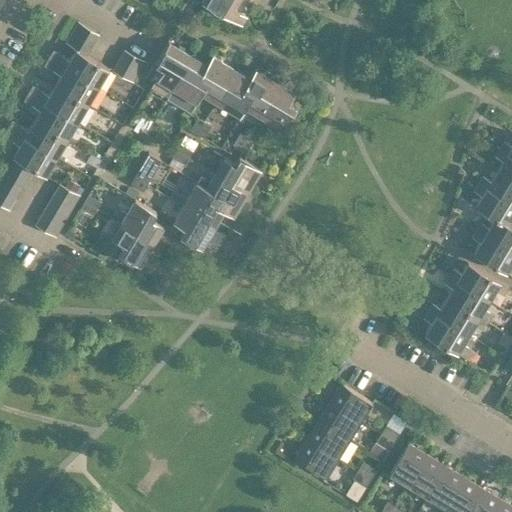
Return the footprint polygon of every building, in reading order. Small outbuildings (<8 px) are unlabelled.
[(201,0),(200,2),(241,26),(246,18),(238,13),(244,3),(239,0),(201,0)] [(71,33),(92,45),(98,35),(77,22),(71,33)] [(92,45),(71,33),(65,43),(86,55),(92,45)] [(154,62),(145,77),(154,82),(150,89),(166,98),(191,56),(167,42),(155,63),(154,62)] [(47,58),(97,87),(108,69),(75,49),(68,60),(52,50),(47,58)] [(117,60),(138,72),(144,62),(123,49),(117,60)] [(191,56),(166,98),(190,112),(201,93),(200,93),(207,81),(199,77),(206,65),(205,64),(191,56)] [(201,93),(215,102),(234,69),(210,56),(205,64),(206,65),(199,77),(207,81),(200,93),(201,93)] [(87,105),(97,87),(47,58),(43,66),(60,75),(54,85),(87,105)] [(132,83),(138,72),(117,60),(111,70),(132,83)] [(234,69),(215,102),(239,116),(244,107),(244,106),(250,94),(243,90),(249,78),(234,69)] [(244,106),(244,107),(259,115),(278,83),(254,69),(249,78),(243,90),(250,94),(244,106)] [(294,92),(278,83),(259,115),(282,129),(295,108),(287,104),(294,92)] [(77,122),(87,105),(54,85),(48,95),(31,86),(27,93),(77,122)] [(66,140),(77,122),(27,93),(22,101),(39,110),(33,120),(66,140)] [(139,129),(145,133),(153,121),(146,117),(139,129)] [(189,130),(196,134),(203,122),(197,118),(189,130)] [(56,157),(66,140),(33,120),(27,130),(10,121),(6,128),(56,157)] [(145,133),(152,137),(159,125),(153,121),(145,133)] [(196,134),(203,138),(210,126),(203,122),(196,134)] [(18,145),(11,156),(32,168),(45,176),(56,157),(6,128),(2,136),(18,145)] [(238,149),(246,137),(239,133),(232,145),(238,149)] [(246,137),(238,149),(245,153),(253,141),(246,137)] [(511,142),(510,145),(502,141),(498,148),(511,156),(511,142)] [(192,151),(179,144),(175,151),(188,158),(192,151)] [(496,171),(511,180),(511,156),(498,148),(493,156),(502,161),(496,171)] [(184,165),(188,158),(175,151),(172,157),(184,165)] [(147,153),(133,177),(146,184),(160,160),(147,153)] [(89,154),(85,162),(96,168),(100,161),(89,154)] [(5,167),(26,179),(32,168),(11,156),(5,167)] [(213,173),(245,192),(259,168),(238,156),(234,163),(222,157),(213,173)] [(0,175),(0,177),(20,189),(26,179),(5,167),(0,175)] [(477,183),(511,204),(511,180),(496,171),(490,181),(481,176),(477,183)] [(213,173),(208,182),(201,178),(198,183),(205,187),(204,188),(216,195),(211,202),(223,209),(223,210),(232,216),(245,192),(213,173)] [(0,191),(14,200),(20,189),(0,177),(0,191)] [(146,184),(133,177),(129,184),(142,191),(146,184)] [(67,181),(64,187),(74,193),(78,187),(67,181)] [(214,225),(223,210),(223,209),(211,202),(216,195),(204,188),(205,187),(198,183),(196,182),(182,206),(214,225)] [(511,216),(511,204),(477,183),(472,191),(480,195),(474,206),(493,218),(494,217),(511,227),(511,217),(511,216)] [(73,206),(79,196),(74,193),(64,187),(58,184),(52,194),(73,206)] [(14,200),(0,191),(0,205),(8,210),(14,200)] [(67,217),(73,206),(52,194),(46,204),(67,217)] [(83,202),(96,209),(100,202),(87,195),(83,202)] [(120,223),(152,242),(162,226),(151,219),(155,212),(134,199),(120,223)] [(92,215),(96,209),(83,202),(79,208),(92,215)] [(40,215),(61,227),(67,217),(46,204),(40,215)] [(214,225),(182,206),(172,222),(183,228),(179,236),(188,241),(200,248),(214,225)] [(55,237),(61,227),(40,215),(34,225),(55,237)] [(475,230),(511,251),(511,227),(494,217),(493,218),(488,227),(480,222),(475,230)] [(152,242),(120,223),(111,238),(107,236),(101,247),(101,248),(100,251),(101,252),(100,254),(105,257),(108,251),(117,257),(119,254),(138,266),(152,242)] [(472,253),(511,276),(511,265),(510,264),(511,260),(511,251),(475,230),(471,237),(479,242),(472,253)] [(452,268),(447,275),(488,300),(494,290),(502,295),(508,287),(466,262),(460,273),(452,268)] [(451,288),(445,298),(486,322),(491,315),(483,310),(488,300),(447,275),(443,283),(451,288)] [(426,310),(467,335),(473,325),(481,330),(486,322),(445,298),(439,308),(431,303),(426,310)] [(430,323),(423,333),(464,358),(470,350),(461,345),(467,335),(426,310),(422,318),(430,323)] [(470,350),(464,358),(473,363),(478,355),(470,350)] [(328,402),(359,420),(371,402),(340,383),(328,402)] [(348,439),(359,420),(328,402),(317,420),(348,439)] [(337,457),(348,439),(317,420),(306,439),(337,457)] [(380,433),(393,440),(398,432),(385,425),(380,433)] [(393,440),(380,433),(369,451),(381,458),(393,440)] [(325,477),(337,457),(306,439),(294,458),(325,477)] [(407,486),(426,455),(407,443),(388,474),(407,486)] [(426,497),(445,466),(426,455),(407,486),(426,497)] [(358,470),(370,477),(374,470),(362,462),(358,470)] [(445,466),(426,497),(444,508),(463,477),(445,466)] [(370,477),(358,470),(352,479),(364,486),(370,477)] [(466,511),(481,488),(463,477),(444,508),(450,511),(466,511)] [(466,511),(491,511),(499,499),(481,488),(466,511)] [(491,511),(511,511),(511,507),(499,499),(491,511)] [(391,511),(395,507),(387,502),(380,511),(391,511)]
